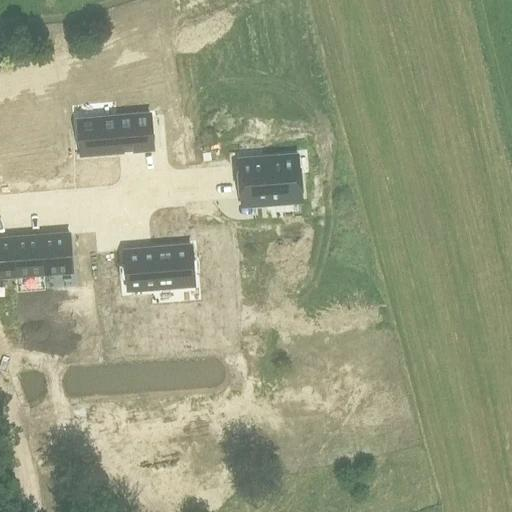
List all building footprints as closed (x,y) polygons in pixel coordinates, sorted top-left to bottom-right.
[(81,154),(153,148),(150,117),(98,121),(98,128),(79,130),(81,154)] [(241,158),(241,200),(302,199),(302,157),(241,158)] [(68,231),(40,233),(43,268),(70,267),(68,231)] [(43,268),(40,233),(13,235),(15,270),(43,268)] [(0,270),(15,270),(13,235),(0,235),(0,270)] [(143,251),(129,252),(134,289),(180,286),(179,273),(195,271),(193,248),(153,251),(154,253),(144,253),(143,251)] [(128,327),(136,362),(232,342),(223,297),(210,300),(208,294),(196,296),(201,319),(145,331),(144,324),(128,327)] [(97,374),(94,362),(111,357),(104,336),(74,345),(78,357),(66,361),(73,382),(97,374)] [(162,391),(221,382),(218,362),(158,372),(162,391)] [(61,384),(60,363),(50,363),(51,384),(61,384)]
